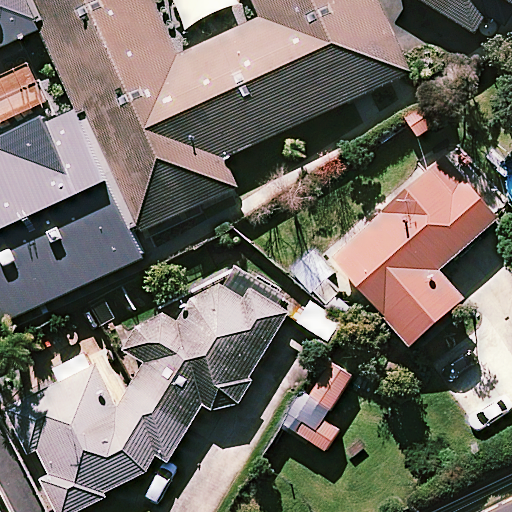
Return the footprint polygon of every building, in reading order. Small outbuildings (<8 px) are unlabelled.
[(0,0),(0,271),(44,249),(36,233),(110,196),(132,239),(239,186),(227,161),(417,66),(384,0),(0,0)] [(511,0),(426,0),(495,42),(511,13),(511,0)] [(501,215),(448,155),(336,255),(415,343),(466,298),(440,269),(501,215)] [(255,383),(251,369),(282,306),(249,289),(244,299),(227,288),(193,299),(182,319),(167,309),(140,324),(130,348),(143,358),(131,387),(121,358),(93,370),(84,351),(55,364),(64,384),(10,408),(30,451),(39,447),(51,472),(41,477),(57,511),(77,511),(110,497),(107,491),(153,471),(157,453),(171,462),(204,401),(215,408),(243,403),(255,383)] [(335,290),(324,309),(310,300),(297,322),(333,344),(358,303),(335,290)]
